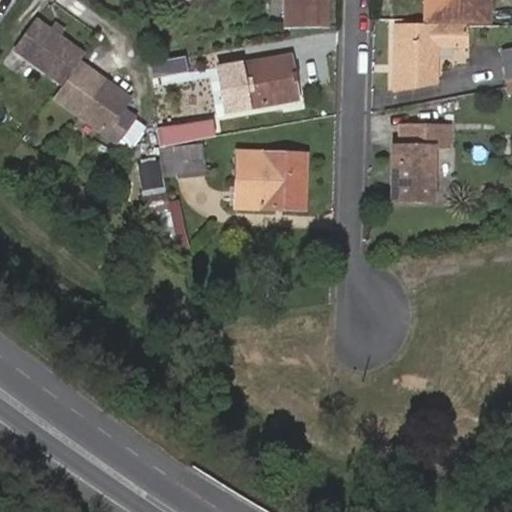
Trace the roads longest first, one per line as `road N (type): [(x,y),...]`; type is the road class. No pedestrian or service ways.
road 1 (residential): [(357,0),(348,248),(367,316)]
road 2 (primary): [(236,511),(0,381)]
road 3 (tertiary): [(171,511),(0,389)]
